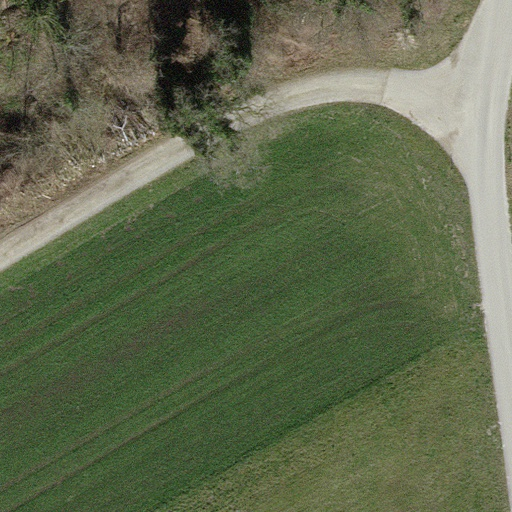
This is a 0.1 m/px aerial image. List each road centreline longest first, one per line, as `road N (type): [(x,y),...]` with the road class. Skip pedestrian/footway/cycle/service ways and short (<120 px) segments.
road 1 (track): [(0,256),(207,130),(298,89),(364,82),(479,108)]
road 2 (unclassified): [(507,0),(479,108),(511,350)]
